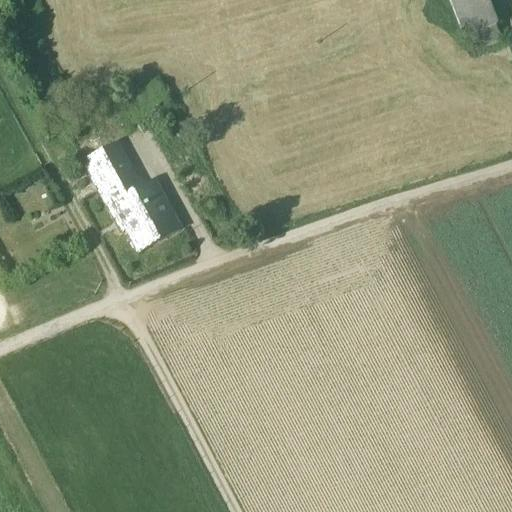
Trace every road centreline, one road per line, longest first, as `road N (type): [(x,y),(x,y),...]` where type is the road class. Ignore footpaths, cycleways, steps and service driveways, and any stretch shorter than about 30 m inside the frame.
road 1 (residential): [(0,349),(257,240),(511,165)]
road 2 (track): [(234,511),(0,75)]
